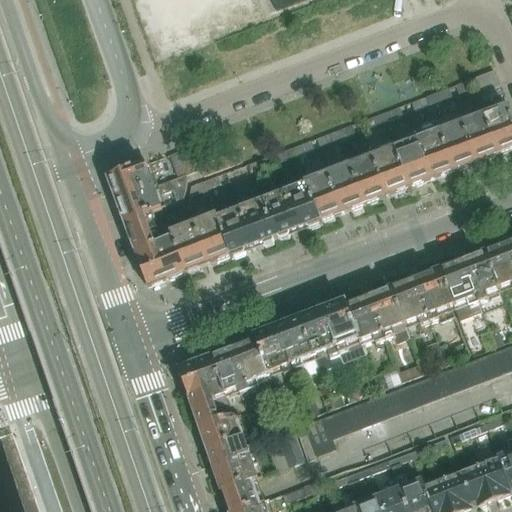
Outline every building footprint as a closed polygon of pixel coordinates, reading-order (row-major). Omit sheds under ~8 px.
[(263,0),(269,14),(306,0),(263,0)] [(494,73),(471,83),(477,98),(500,88),(494,73)] [(473,91),(470,83),(456,88),(459,96),(473,91)] [(426,101),(430,112),(434,111),(432,107),(444,102),(441,96),(426,101)] [(430,112),(426,101),(406,109),(408,116),(425,109),(427,114),(430,112)] [(485,119),(500,157),(511,152),(511,119),(509,110),(485,119)] [(381,118),(386,130),(390,128),(388,124),(402,119),(399,111),(381,118)] [(382,131),(386,130),(381,118),(367,123),(370,131),(381,127),(382,131)] [(462,128),(477,166),(500,157),(485,119),(462,128)] [(440,136),(455,174),(477,166),(462,128),(440,136)] [(334,136),(337,145),(355,138),(351,129),(334,136)] [(337,145),(334,136),(316,142),(320,151),(337,145)] [(418,145),(433,183),(455,174),(440,136),(418,145)] [(294,151),(297,159),(314,153),(311,144),(294,151)] [(396,153),(411,191),(433,183),(418,145),(396,153)] [(197,163),(205,160),(200,147),(192,150),(197,163)] [(189,151),(170,158),(178,180),(186,177),(197,173),(189,151)] [(280,166),(297,159),(294,151),(277,157),(280,166)] [(373,162),(388,200),(411,191),(396,153),(373,162)] [(235,168),(241,165),(237,154),(231,156),(235,168)] [(235,168),(231,156),(225,159),(229,170),(235,168)] [(229,170),(225,159),(207,165),(205,160),(197,163),(204,180),(229,170)] [(274,168),(270,159),(252,166),(255,175),(274,168)] [(351,170),(367,208),(388,200),(373,162),(351,170)] [(236,182),(255,175),(252,166),(233,173),(236,182)] [(146,167),(142,168),(110,181),(111,183),(108,186),(112,195),(116,196),(118,201),(115,202),(115,204),(119,204),(154,189),(146,167)] [(351,170),(330,178),(345,216),(367,208),(351,170)] [(203,184),(208,197),(212,195),(211,192),(230,185),(226,176),(203,184)] [(178,180),(154,189),(119,204),(122,212),(120,215),(123,223),(126,224),(127,227),(163,213),(158,200),(173,194),(178,207),(182,206),(188,181),(186,177),(178,180)] [(345,216),(330,178),(307,187),(309,190),(323,224),(345,216)] [(208,197),(203,184),(191,189),(190,199),(203,195),(204,198),(208,197)] [(323,224),(309,190),(286,198),(302,236),(323,228),(322,225),(323,224)] [(302,236),(286,198),(263,207),(278,245),(302,236)] [(278,245),(263,207),(240,215),(255,254),(278,245)] [(255,254),(240,215),(218,224),(231,260),(232,262),(255,254)] [(169,226),(176,224),(173,216),(166,218),(169,226)] [(231,260),(218,224),(217,221),(196,230),(210,268),(231,260)] [(139,256),(136,257),(147,286),(153,289),(188,276),(173,238),(161,243),(153,223),(130,231),(139,256)] [(196,230),(173,238),(188,276),(210,268),(196,230)] [(511,256),(508,246),(485,255),(500,292),(511,287),(511,256)] [(485,255),(463,264),(480,308),(489,304),(486,297),(500,292),(485,255)] [(471,311),(480,308),(463,264),(440,272),(454,309),(460,325),(474,320),(471,311)] [(440,272),(436,274),(413,283),(430,327),(440,323),(441,326),(454,321),(450,311),(454,309),(440,272)] [(430,327),(413,283),(390,291),(409,343),(411,343),(405,328),(419,323),(421,330),(430,327)] [(409,343),(390,291),(368,300),(385,344),(395,340),(398,347),(409,343)] [(385,344),(368,300),(347,308),(355,329),(359,342),(360,342),(362,345),(374,340),(376,347),(385,344)] [(346,305),(323,314),(339,358),(349,354),(347,347),(359,342),(355,329),(347,308),(346,305)] [(331,361),(339,358),(323,314),(299,323),(318,373),(318,371),(314,360),(328,354),(331,361)] [(299,323),(276,332),(293,375),(304,371),(306,377),(309,379),(317,376),(318,373),(299,323)] [(285,378),(293,375),(276,332),(255,340),(256,343),(255,343),(268,377),(283,372),(285,378)] [(503,347),(498,334),(490,337),(495,350),(503,347)] [(495,350),(490,337),(481,340),(487,354),(495,350)] [(255,343),(231,352),(249,395),(259,392),(256,385),(269,380),(268,378),(268,377),(255,343)] [(454,367),(447,346),(439,349),(446,370),(454,367)] [(446,370),(439,349),(431,352),(438,373),(446,370)] [(505,377),(511,374),(511,364),(507,351),(497,355),(505,377)] [(231,352),(210,360),(225,398),(228,397),(228,396),(239,392),(241,398),(249,395),(231,352)] [(497,355),(487,359),(495,381),(505,377),(497,355)] [(485,385),(495,381),(487,359),(476,363),(485,385)] [(192,407),(194,406),(201,425),(202,425),(203,429),(223,422),(216,401),(225,398),(210,360),(184,370),(185,374),(184,376),(181,377),(192,407)] [(476,363),(466,366),(475,389),(485,385),(476,363)] [(465,393),(475,389),(466,366),(456,370),(465,393)] [(424,378),(420,368),(398,376),(402,386),(424,378)] [(456,370),(446,374),(455,397),(465,393),(456,370)] [(444,401),(455,397),(446,374),(436,378),(444,401)] [(389,392),(383,376),(374,379),(380,395),(389,392)] [(436,378),(426,382),(434,405),(444,401),(436,378)] [(424,409),(434,405),(426,382),(415,386),(424,409)] [(351,386),(357,403),(365,401),(358,384),(351,386)] [(357,403),(351,386),(351,385),(342,388),(349,406),(357,403)] [(415,386),(405,390),(414,413),(424,409),(415,386)] [(404,416),(414,413),(405,390),(395,394),(404,416)] [(395,394),(385,398),(394,420),(404,416),(395,394)] [(341,398),(331,402),(335,412),(345,408),(341,398)] [(383,424),(394,420),(385,398),(375,401),(383,424)] [(305,424),(313,421),(307,407),(305,401),(298,404),(305,424)] [(375,401),(365,405),(373,428),(383,424),(375,401)] [(307,407),(313,421),(321,418),(315,404),(307,407)] [(363,432),(373,428),(365,405),(354,409),(363,432)] [(354,409),(344,413),(353,436),(363,432),(354,409)] [(343,440),(353,436),(344,413),(334,417),(343,440)] [(210,449),(211,453),(246,440),(240,421),(236,417),(223,422),(203,429),(206,438),(204,441),(207,449),(210,449)] [(334,417),(324,421),(333,444),(343,440),(334,417)] [(509,426),(506,420),(484,428),(486,434),(509,426)] [(336,453),(333,444),(324,421),(305,428),(308,436),(311,444),(314,453),(317,461),(336,453)] [(297,431),(300,439),(308,436),(305,428),(297,431)] [(464,443),(486,434),(484,428),(461,437),(464,443)] [(306,465),(294,435),(277,442),(288,472),(306,465)] [(300,439),(303,447),(311,444),(308,436),(300,439)] [(464,443),(461,437),(450,441),(456,456),(467,452),(464,443)] [(250,452),(246,440),(211,453),(211,454),(209,456),(212,464),(215,464),(217,471),(215,472),(217,479),(220,478),(221,481),(219,483),(221,491),(224,491),(226,495),(259,484),(258,482),(261,482),(256,470),(260,469),(254,451),(250,452)] [(510,455),(498,459),(511,495),(511,494),(511,441),(506,444),(510,455)] [(412,455),(415,463),(449,449),(446,442),(412,455)] [(311,444),(303,447),(306,456),(314,453),(311,444)] [(314,453),(306,456),(309,464),(317,461),(314,453)] [(389,464),(392,471),(415,463),(412,455),(389,464)] [(511,497),(511,495),(498,459),(463,472),(477,511),(511,497)] [(367,472),(370,480),(392,471),(389,464),(367,472)] [(393,471),(396,479),(405,475),(402,468),(393,471)] [(346,481),(349,488),(356,485),(370,480),(367,472),(346,481)] [(424,488),(432,511),(473,511),(460,474),(424,488)] [(405,475),(396,479),(407,511),(432,511),(424,488),(422,483),(410,488),(405,475)] [(382,511),(407,511),(396,479),(386,482),(390,495),(378,499),(382,511)] [(324,489),(326,497),(349,488),(346,481),(324,489)] [(246,511),(266,505),(259,484),(226,495),(231,511),(246,511)] [(357,493),(362,491),(359,484),(356,485),(349,488),(351,496),(357,493)] [(300,493),(303,500),(316,495),(318,500),(326,497),(324,489),(322,485),(300,493)] [(357,511),(382,511),(378,499),(367,504),(362,491),(357,493),(351,496),(357,511)] [(303,500),(300,493),(287,498),(290,505),(303,500)] [(357,511),(351,496),(343,499),(347,511),(344,511),(357,511)]
